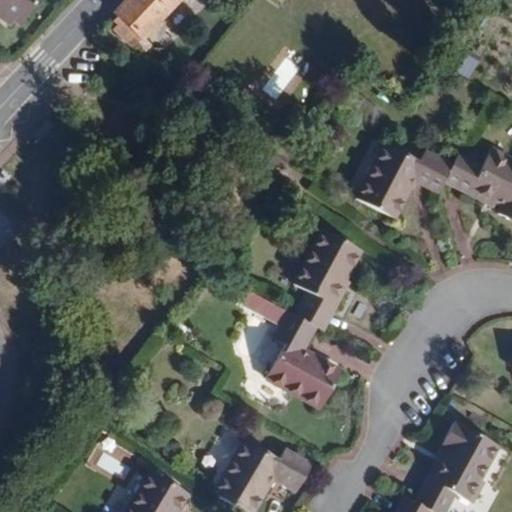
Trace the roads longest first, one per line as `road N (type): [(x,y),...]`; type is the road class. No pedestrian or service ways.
road 1 (residential): [(511,290),(473,291),(443,309),(329,511)]
road 2 (tertiary): [(0,108),(102,0)]
